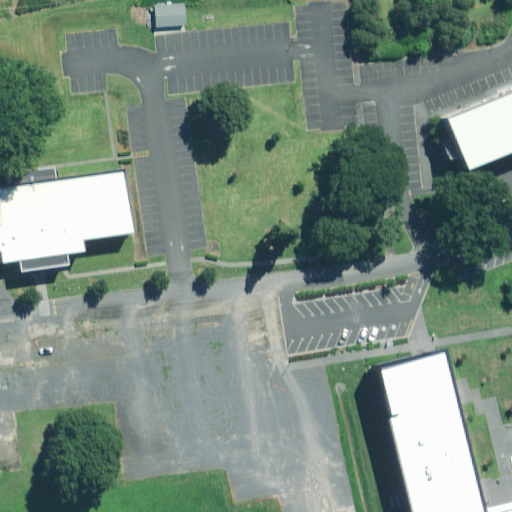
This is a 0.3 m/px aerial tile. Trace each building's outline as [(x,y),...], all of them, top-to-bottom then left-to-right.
[(184,26),(182,4),(152,6),(154,29),(184,26)] [(511,95),(438,124),(458,175),(511,154),(511,95)] [(0,266),(11,265),(13,276),(61,269),(59,258),(76,256),(74,244),(128,237),(117,173),(0,189),(0,266)] [(464,511),(425,351),(357,368),(391,511),(464,511)] [(482,511),(511,511),(511,502),(482,510),(482,511)]
